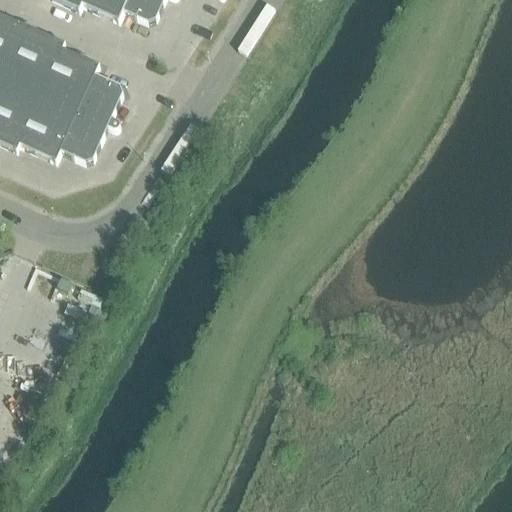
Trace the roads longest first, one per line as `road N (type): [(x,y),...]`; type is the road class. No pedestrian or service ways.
road 1 (unclassified): [(0,210),(79,238),(116,225),(260,0)]
road 2 (unknown): [(12,0),(209,80)]
